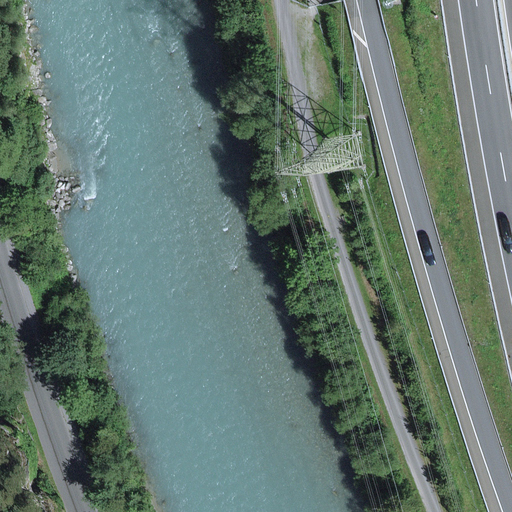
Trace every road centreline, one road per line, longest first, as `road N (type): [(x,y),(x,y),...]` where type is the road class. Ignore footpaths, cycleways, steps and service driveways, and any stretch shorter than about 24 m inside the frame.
road 1 (track): [(433,511),(310,158),(280,0)]
road 2 (motorway): [(366,0),(511,506)]
road 3 (tertiary): [(0,272),(80,511)]
road 4 (motorway): [(474,0),(511,212)]
